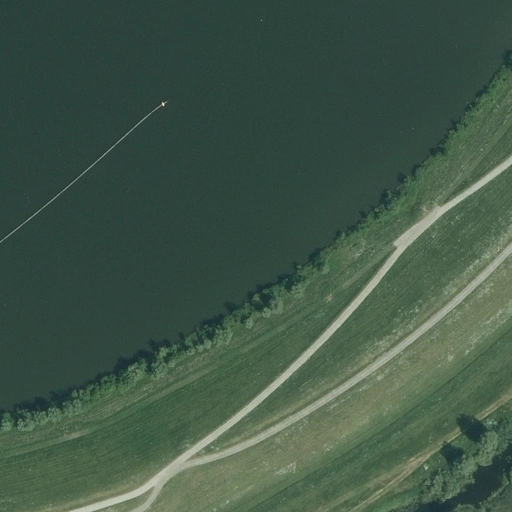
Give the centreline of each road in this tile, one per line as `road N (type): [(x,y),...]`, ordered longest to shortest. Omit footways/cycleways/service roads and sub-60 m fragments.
road 1 (track): [(91,511),(165,482),(296,366),(397,251),(511,161)]
road 2 (track): [(511,250),(411,342),(334,397),(242,449),(171,476)]
